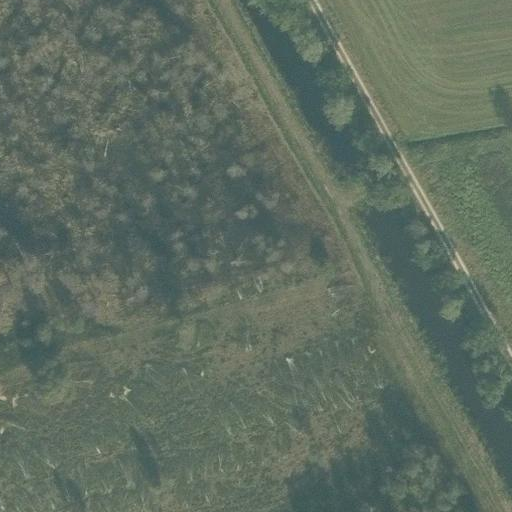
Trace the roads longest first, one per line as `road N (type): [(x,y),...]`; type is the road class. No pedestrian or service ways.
road 1 (track): [(226,0),(503,511)]
road 2 (track): [(511,373),(306,0)]
